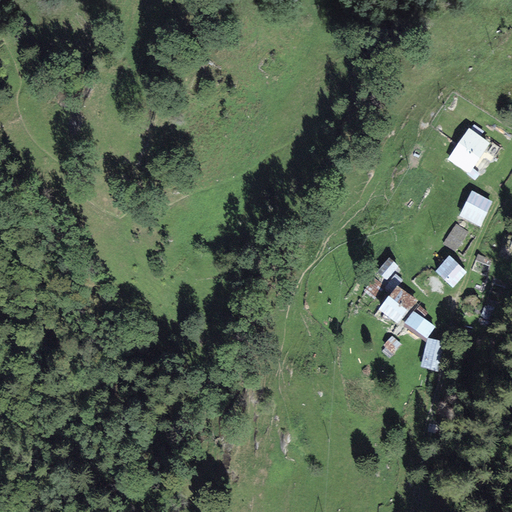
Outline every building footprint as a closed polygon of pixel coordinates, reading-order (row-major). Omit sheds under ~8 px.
[(479,155),(488,143),(470,130),(450,158),(468,171),(476,160),(479,155)] [(485,212),(490,202),(473,193),(462,215),(480,223),(485,212)] [(467,231),(457,225),(445,243),(455,249),(467,231)] [(492,261),(480,256),(474,269),(486,274),(492,261)] [(466,272),(450,258),(437,272),(453,286),(461,277),(466,272)] [(398,267),(390,260),(379,272),(388,279),(398,267)] [(409,306),(414,300),(397,288),(381,309),(397,322),(409,306)] [(435,327),(414,313),(412,316),(407,323),(411,326),(409,328),(425,340),(435,327)] [(400,344),(392,337),(385,345),(387,347),(384,351),(389,356),(400,344)] [(444,344),(429,340),(423,367),(438,371),(441,357),(444,344)]
